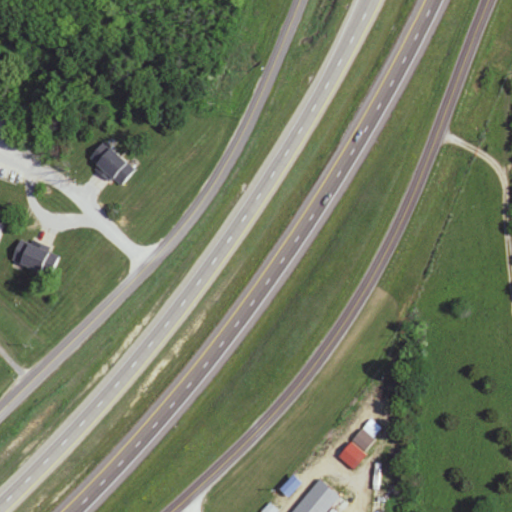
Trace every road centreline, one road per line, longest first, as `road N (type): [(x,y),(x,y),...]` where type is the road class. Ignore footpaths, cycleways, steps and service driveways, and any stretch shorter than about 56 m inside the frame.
road 1 (trunk): [(369,0),(287,160),(233,238),(95,421),(0,506)]
road 2 (trunk): [(75,511),(137,452),(264,291),(430,0)]
road 3 (tertiary): [(169,511),(338,322),(398,217),(489,0)]
road 4 (tertiary): [(0,415),(181,234),(244,132),(302,0)]
road 5 (residential): [(149,267),(99,216),(0,143)]
road 6 (residential): [(435,135),(475,151),(503,182),(511,271)]
